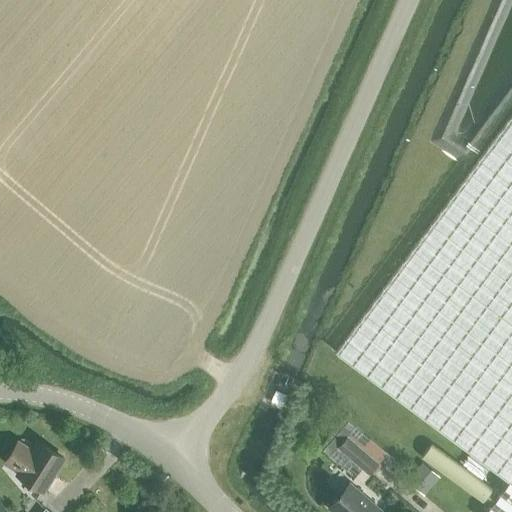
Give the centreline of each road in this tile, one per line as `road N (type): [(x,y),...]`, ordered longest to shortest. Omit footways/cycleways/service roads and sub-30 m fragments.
road 1 (unclassified): [(169,457),(238,376),(408,0)]
road 2 (unclassified): [(169,457),(63,399),(0,392)]
